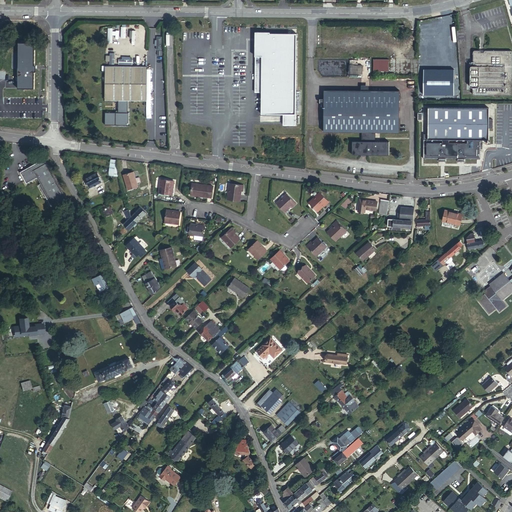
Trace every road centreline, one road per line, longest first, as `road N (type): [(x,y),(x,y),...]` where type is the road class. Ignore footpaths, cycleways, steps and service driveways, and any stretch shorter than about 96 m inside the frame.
road 1 (unclassified): [(284,511),(249,420),(224,385),(150,325),(61,170),(54,142)]
road 2 (tertiary): [(254,169),(418,189),(511,174)]
road 3 (residential): [(237,12),(390,13),(447,5)]
road 4 (tertiary): [(54,142),(254,169)]
road 5 (residential): [(55,11),(237,12)]
road 6 (unknown): [(75,399),(180,351),(212,313)]
road 7 (unclassified): [(54,142),(55,11)]
